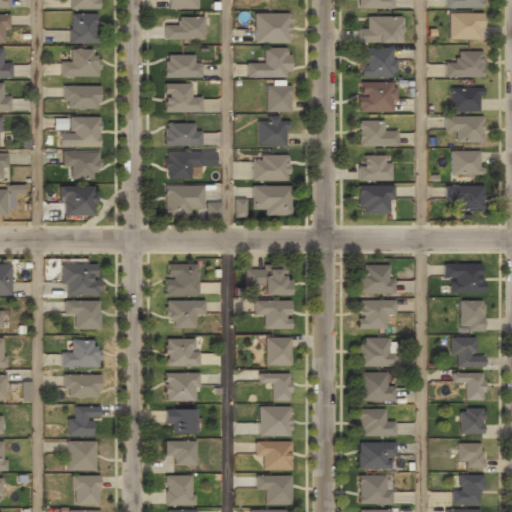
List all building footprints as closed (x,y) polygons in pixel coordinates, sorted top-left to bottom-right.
[(0,0),(0,8),(8,8),(8,0),(0,0)] [(67,0),(67,8),(96,8),(96,0),(67,0)] [(195,9),(195,0),(164,0),(164,9),(195,9)] [(355,0),(355,8),(390,8),(390,0),(355,0)] [(443,0),(443,8),(481,8),(481,0),(443,0)] [(8,14),(0,13),(0,40),(3,41),(3,28),(8,28),(8,14)] [(67,44),(96,44),(96,13),(67,13),(67,44)] [(288,13),(251,13),(251,42),(288,42),(288,13)] [(480,13),(446,13),(446,39),(480,39),(480,13)] [(356,43),(399,43),(399,16),(366,16),(366,28),(356,28),(356,43)] [(175,18),(175,26),(162,26),(162,39),(201,39),(201,18),(175,18)] [(245,78),(288,78),(288,47),(262,47),(262,62),(245,62),(245,78)] [(392,78),(392,48),(356,48),(356,78),(392,78)] [(96,77),(96,50),(68,50),(68,62),(58,62),(58,77),(96,77)] [(481,78),(481,52),(454,52),(454,63),(443,63),(443,78),(481,78)] [(163,77),(196,77),(197,55),(163,55),(163,77)] [(0,78),(9,78),(9,63),(0,63),(0,78)] [(188,84),(163,84),(163,112),(198,112),(198,96),(188,96),(188,84)] [(264,112),(287,112),(287,84),(264,84),(264,112)] [(393,84),(356,84),(356,112),(393,112),(393,84)] [(61,86),(61,110),(97,110),(97,86),(61,86)] [(447,88),(447,111),(478,111),(478,88),(447,88)] [(0,112),(8,112),(8,97),(0,97),(0,112)] [(452,133),(452,142),(480,142),(480,117),(442,117),(442,133),(452,133)] [(97,147),(97,118),(67,118),(67,147),(97,147)] [(285,120),(254,120),(254,146),(285,146),(285,120)] [(356,122),(356,146),(394,146),(394,131),(382,131),(382,122),(356,122)] [(162,146),(198,146),(198,131),(193,131),(193,123),(162,123),(162,146)] [(199,152),(163,152),(163,179),(189,179),(189,167),(199,167),(199,152)] [(478,152),(447,152),(447,175),(478,175),(478,152)] [(96,153),(59,153),(60,168),(67,168),(67,179),(96,179),(96,153)] [(387,180),(387,156),(357,156),(357,180),(387,180)] [(286,157),(249,157),(249,181),(286,181),(286,157)] [(0,189),(0,215),(5,215),(5,208),(13,208),(12,193),(23,193),(23,184),(7,185),(7,189),(0,189)] [(189,216),(189,209),(201,209),(201,186),(162,186),(162,216),(189,216)] [(388,186),(355,186),(355,215),(388,215),(388,186)] [(58,216),(94,216),(94,187),(58,187),(58,216)] [(261,216),(288,216),(288,187),(249,187),(249,211),(261,211),(261,216)] [(455,203),(455,212),(481,212),(481,187),(442,187),(442,203),(455,203)] [(232,217),(244,217),(244,198),(232,198),(232,217)] [(206,205),(206,219),(218,219),(218,205),(206,205)] [(481,263),(440,263),(440,280),(448,280),(448,292),(481,292),(481,263)] [(0,264),(0,296),(9,296),(9,264),(0,264)] [(96,296),(96,265),(59,264),(59,295),(96,296)] [(196,265),(163,265),(163,296),(196,296),(196,265)] [(355,294),(389,294),(389,266),(355,266),(355,294)] [(261,294),(286,294),(286,268),(242,268),(242,286),(261,286),(261,294)] [(288,300),(252,300),(252,318),(262,318),(262,328),(288,328),(288,300)] [(481,300),(456,300),(456,331),(481,331),(481,300)] [(97,301),(61,301),(61,315),(72,315),(72,330),(97,330),(97,301)] [(201,315),(201,301),(162,301),(162,320),(169,320),(169,328),(191,328),(191,315),(201,315)] [(392,301),(355,301),(355,330),(382,330),(382,316),(392,316),(392,301)] [(263,364),(288,364),(288,337),(263,337),(263,364)] [(356,367),(392,367),(392,351),(387,351),(387,338),(356,338),(356,367)] [(446,356),(454,356),(454,367),(481,367),(481,356),(472,356),(472,338),(446,338),(446,356)] [(162,339),(162,367),(194,367),(194,339),(162,339)] [(58,367),(96,367),(96,341),(69,341),(69,352),(58,352),(58,367)] [(391,401),(391,385),(383,385),(383,372),(355,372),(355,401),(391,401)] [(481,372),(450,372),(450,382),(462,382),(462,400),(481,400),(481,372)] [(269,400),(288,400),(288,373),(256,373),(256,383),(269,383),(269,400)] [(162,374),(162,401),(195,401),(195,374),(162,374)] [(61,375),(61,398),(97,398),(97,375),(61,375)] [(30,400),(30,383),(12,383),(12,390),(18,390),(18,397),(7,397),(7,400),(30,400)] [(89,437),(89,418),(97,418),(97,407),(71,406),(71,419),(64,419),(64,436),(89,437)] [(256,436),(288,436),(288,406),(256,406),(256,436)] [(192,432),(192,408),(163,408),(163,432),(192,432)] [(392,436),(392,421),(382,421),(382,408),(356,408),(356,436),(392,436)] [(456,434),(481,434),(481,408),(456,408),(456,434)] [(193,465),(193,440),(163,440),(163,455),(173,455),(173,465),(193,465)] [(92,442),(64,442),(64,471),(92,471),(92,442)] [(288,442),(253,442),(253,458),(260,458),(260,471),(288,471),(288,442)] [(356,468),(391,468),(391,442),(356,442),(356,468)] [(481,468),(481,443),(454,443),(454,468),(481,468)] [(191,505),(191,475),(163,475),(163,505),(191,505)] [(356,504),(388,504),(388,475),(356,475),(356,504)] [(456,475),(456,489),(448,489),(448,504),(479,504),(479,475),(456,475)] [(288,505),(288,476),(253,476),(253,492),(262,492),(262,505),(288,505)] [(97,477),(69,477),(69,505),(97,505),(97,477)]
